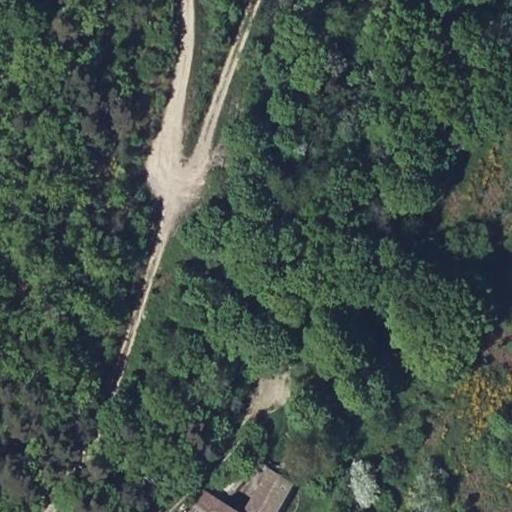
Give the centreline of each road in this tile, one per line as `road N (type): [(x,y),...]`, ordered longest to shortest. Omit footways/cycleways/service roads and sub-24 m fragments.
road 1 (track): [(102,404),(161,183),(156,0)]
road 2 (track): [(161,183),(236,0)]
